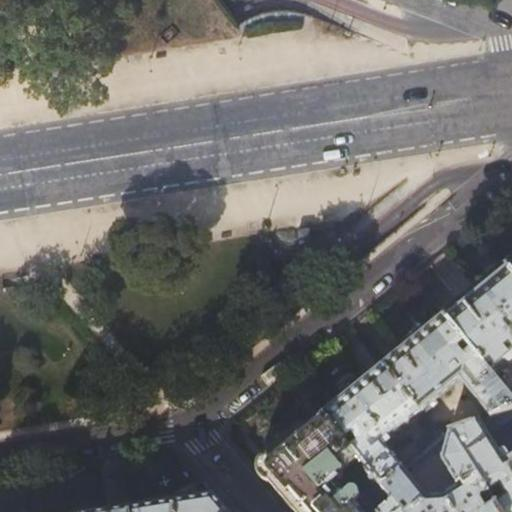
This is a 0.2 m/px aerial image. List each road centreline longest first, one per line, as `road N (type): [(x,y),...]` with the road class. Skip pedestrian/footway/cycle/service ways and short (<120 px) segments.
road 1 (secondary): [(0,175),(511,93)]
road 2 (residential): [(185,426),(511,161)]
road 3 (residential): [(0,455),(185,426)]
